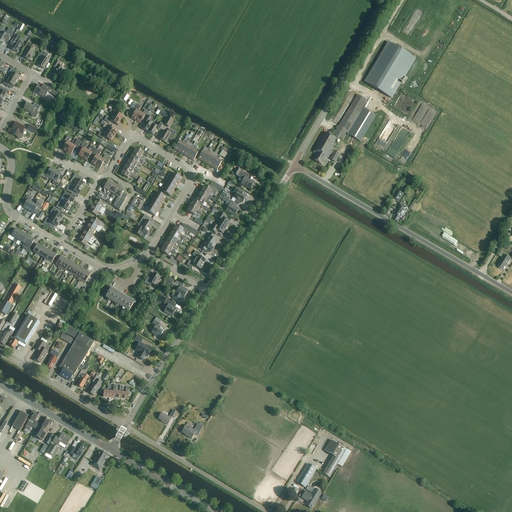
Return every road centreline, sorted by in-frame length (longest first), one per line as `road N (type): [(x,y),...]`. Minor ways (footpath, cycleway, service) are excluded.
road 1 (unclassified): [(511,294),(294,166)]
road 2 (residential): [(146,258),(190,185),(188,170),(131,136),(110,174)]
road 3 (tertiary): [(294,166),(390,0)]
road 4 (unclassified): [(267,511),(125,425)]
road 5 (tertiary): [(125,425),(207,291)]
road 6 (tertiary): [(207,291),(294,166)]
road 7 (residential): [(125,425),(0,351)]
road 8 (secondary): [(111,449),(0,383)]
road 9 (residential): [(63,245),(8,209),(10,169),(0,148)]
road 10 (secondary): [(214,511),(111,449)]
